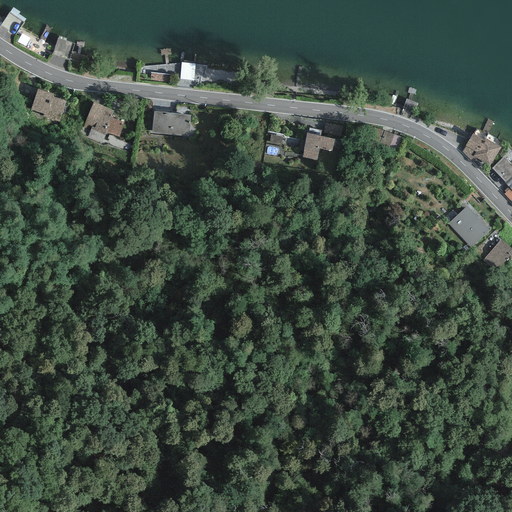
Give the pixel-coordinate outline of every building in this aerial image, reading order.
[(24,22),(9,12),(0,25),(0,30),(13,39),(24,22)] [(18,41),(43,52),(48,41),(22,30),(18,41)] [(71,43),(57,38),(52,54),(66,59),(71,43)] [(37,89),(30,110),(43,114),(48,115),(54,96),(54,95),(37,89)] [(67,101),(54,96),(48,115),(43,114),(42,117),(59,123),(67,101)] [(113,111),(93,102),(80,133),(102,142),(106,132),(119,137),(124,122),(111,118),(113,111)] [(190,115),(154,112),(152,133),(188,136),(190,115)] [(343,127),(325,123),(323,133),(341,137),(343,127)] [(401,137),(372,127),(367,141),(396,152),(401,137)] [(483,140),(473,133),(462,152),(473,163),(476,158),(489,166),(501,147),(484,138),(483,140)] [(283,137),(271,134),(269,143),(281,145),(283,137)] [(307,134),(302,157),(316,160),(319,148),(331,151),(334,139),(307,134)] [(511,165),(504,157),(491,168),(505,182),(505,183),(510,189),(504,194),(511,202),(511,165)] [(490,231),(467,206),(448,224),(471,248),(490,231)] [(511,251),(511,249),(500,240),(482,261),(496,272),(511,253),(511,251),(511,252),(511,251)] [(470,251),(465,246),(461,249),(466,255),(470,251)]
